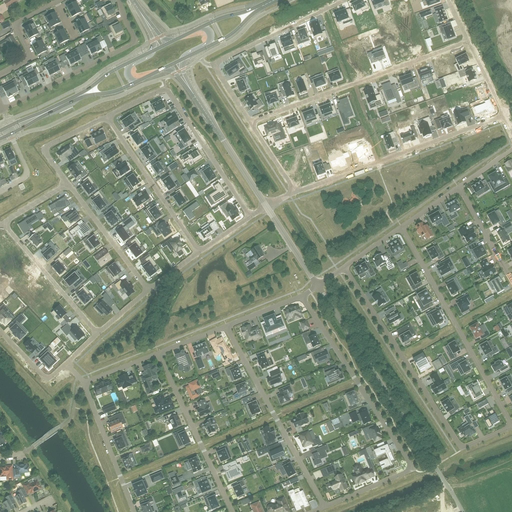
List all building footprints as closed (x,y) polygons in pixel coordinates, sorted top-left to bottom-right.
[(71,0),(73,4),(67,7),(69,12),(79,7),(75,0),(71,0)] [(362,0),(352,5),(355,12),(361,9),(362,12),(369,8),(367,3),(364,4),(362,0)] [(101,9),(104,15),(113,10),(110,4),(107,6),(105,3),(97,7),(99,10),(101,9)] [(79,7),(69,12),(72,17),(78,14),(80,17),(83,15),(79,7)] [(443,7),(435,10),(439,23),(448,20),(443,7)] [(105,26),(113,21),(114,21),(112,18),(116,16),(113,10),(104,15),(103,15),(104,15),(106,19),(103,22),(103,23),(98,26),(99,28),(105,25),(105,26)] [(346,10),(335,14),(336,19),(335,19),(337,23),(338,23),(338,24),(342,23),(342,21),(348,19),(350,23),(354,22),(350,12),(347,13),(346,10)] [(430,10),(420,14),(421,18),(431,14),(430,10)] [(43,15),(47,23),(57,18),(55,13),(48,16),(47,14),(43,15)] [(78,29),(88,24),(84,16),(80,18),(82,21),(75,24),(78,29)] [(497,16),(491,18),(495,29),(503,25),(501,19),(498,20),(497,16)] [(60,23),(57,18),(47,23),(48,23),(50,25),(47,26),(50,32),(55,29),(53,27),(60,23)] [(491,18),(485,20),(486,25),(489,31),(495,29),(491,18)] [(8,21),(1,24),(3,30),(10,26),(8,21)] [(24,29),(27,34),(37,29),(33,21),(29,23),(31,25),(24,29)] [(318,22),(310,25),(315,38),(322,36),(323,38),(327,37),(325,32),(322,33),(318,22)] [(110,23),(105,26),(106,29),(109,27),(112,33),(121,29),(118,23),(115,24),(112,26),(110,23)] [(88,24),(78,29),(80,34),(87,31),(88,34),(92,32),(88,24)] [(444,25),(438,26),(441,33),(445,32),(448,40),(455,37),(451,26),(445,28),(444,25)] [(41,27),(37,29),(27,34),(29,39),(36,36),(37,38),(41,36),(38,32),(42,30),(41,27)] [(123,34),(121,29),(112,33),(115,39),(113,40),(113,41),(120,37),(119,37),(123,34)] [(299,35),(295,36),(298,45),(309,41),(307,34),(308,33),(306,29),(305,30),(305,29),(298,31),(299,35)] [(56,40),(66,35),(63,30),(57,33),(55,31),(52,32),(53,35),(54,35),(57,39),(56,40)] [(68,40),(66,35),(56,40),(60,48),(63,46),(62,44),(68,40)] [(5,45),(7,48),(9,47),(13,53),(10,54),(10,55),(8,56),(9,60),(10,60),(15,57),(22,53),(12,36),(5,40),(0,43),(0,45),(1,47),(5,45)] [(97,40),(91,43),(96,53),(97,52),(97,53),(102,51),(101,50),(102,50),(99,43),(103,41),(100,36),(96,38),(97,40)] [(281,41),(280,41),(281,45),(282,45),(284,48),(289,46),(290,50),(298,47),(295,39),(292,40),(290,36),(281,40),(281,41)] [(32,45),(35,51),(44,46),(42,41),(43,40),(41,38),(38,39),(39,42),(32,45)] [(392,49),(393,54),(395,59),(398,58),(399,57),(402,56),(399,49),(403,48),(401,42),(394,44),(395,47),(392,49)] [(95,54),(96,53),(91,43),(86,45),(85,44),(82,45),(85,50),(88,49),(91,55),(92,55),(92,56),(95,54)] [(501,43),(495,45),(500,56),(506,54),(501,43)] [(265,48),(264,48),(268,59),(271,58),(272,59),(280,56),(276,44),(269,46),(270,47),(265,49),(265,48)] [(47,51),(44,46),(35,51),(38,56),(44,52),(46,55),(49,53),(48,51),(47,51)] [(75,49),(70,52),(76,63),(77,62),(78,63),(81,62),(80,61),(81,60),(78,54),(81,53),(78,47),(75,49)] [(333,47),(318,53),(319,57),(334,51),(333,47)] [(373,52),(368,54),(370,59),(373,58),(375,63),(379,61),(379,62),(382,61),(382,60),(386,59),(382,47),(377,49),(379,53),(374,54),(373,52)] [(64,54),(61,56),(64,61),(67,60),(69,64),(70,66),(71,66),(71,67),(74,65),(74,64),(76,63),(70,52),(70,53),(68,55),(67,53),(64,54)] [(257,52),(251,54),(253,61),(257,60),(258,65),(262,63),(263,66),(264,66),(267,74),(272,72),(268,63),(267,63),(264,56),(261,57),(260,55),(258,56),(257,52)] [(457,64),(454,65),(457,72),(458,72),(464,70),(462,65),(469,61),(468,59),(468,58),(469,58),(467,55),(466,55),(466,54),(455,60),(457,64)] [(60,72),(60,71),(57,65),(60,63),(57,58),(54,59),(55,61),(50,64),(55,74),(57,73),(57,74),(60,72)] [(236,62),(225,69),(230,76),(238,71),(240,74),(246,70),(244,67),(241,69),(236,62)] [(55,74),(50,64),(49,64),(50,65),(45,68),(43,65),(40,66),(43,72),(46,70),(49,77),(50,76),(50,77),(53,76),(53,75),(55,74)] [(422,70),(418,72),(421,81),(432,77),(433,80),(437,79),(435,73),(432,74),(429,68),(425,70),(425,69),(425,70),(423,70),(422,70)] [(34,71),(28,73),(34,85),(36,84),(39,83),(39,82),(36,75),(39,74),(36,69),(33,70),(34,71)] [(458,72),(457,72),(460,79),(466,76),(468,83),(476,80),(475,77),(476,76),(474,73),(473,73),(472,70),(467,72),(466,69),(464,70),(458,72)] [(332,71),(325,74),(327,79),(330,78),(331,83),(341,79),(341,78),(342,78),(341,74),(340,74),(339,72),(333,74),(332,71)] [(32,86),(34,85),(28,73),(23,76),(22,76),(20,77),(22,82),(25,81),(28,87),(29,87),(29,88),(32,86)] [(411,75),(400,79),(403,86),(408,84),(410,90),(419,86),(416,78),(412,79),(411,75)] [(241,81),(237,83),(240,93),(241,93),(241,94),(245,92),(245,91),(247,90),(243,81),(247,80),(245,76),(240,79),(241,81)] [(303,80),(297,83),(301,94),(307,92),(305,86),(308,84),(305,76),(301,77),(303,80)] [(315,77),(309,79),(311,85),(314,84),(316,88),(326,85),(325,84),(326,83),(325,79),(324,80),(323,77),(316,80),(315,77)] [(7,84),(13,95),(15,94),(15,95),(18,93),(18,92),(15,86),(18,85),(15,79),(12,81),(13,81),(7,84)] [(390,82),(382,86),(388,102),(396,99),(397,103),(401,102),(397,89),(393,91),(390,82)] [(13,95),(7,84),(2,87),(1,86),(0,86),(0,93),(4,92),(7,98),(8,98),(13,96),(12,95),(13,95)] [(290,84),(279,88),(282,95),(285,93),(287,98),(294,95),(290,84)] [(272,96),(267,98),(269,105),(279,102),(277,97),(280,96),(277,89),(270,92),(272,96)] [(375,102),(377,107),(384,105),(380,95),(376,97),(373,89),(364,92),(369,104),(375,102)] [(252,96),(245,100),(251,110),(256,106),(258,109),(263,106),(259,100),(256,102),(252,96)] [(341,107),(338,108),(344,125),(350,123),(346,113),(352,111),(347,98),(339,101),(341,107)] [(152,106),(151,107),(153,110),(154,110),(155,113),(165,108),(166,111),(170,109),(166,101),(163,103),(161,101),(158,102),(157,102),(155,103),(151,105),(152,106)] [(488,111),(489,113),(493,111),(489,101),(486,102),(485,102),(485,104),(473,109),(476,115),(484,113),(486,112),(488,111)] [(320,109),(319,109),(321,113),(322,112),(323,115),(328,113),(329,116),(336,113),(334,106),(331,107),(330,104),(320,108),(320,109)] [(462,110),(454,113),(458,125),(466,122),(464,117),(469,116),(467,109),(462,111),(462,110)] [(313,111),(303,114),(306,121),(311,119),(312,123),(320,120),(318,115),(315,116),(313,111)] [(164,129),(162,130),(164,132),(165,135),(178,127),(175,123),(177,121),(178,121),(174,114),(163,121),(167,127),(164,129)] [(127,118),(121,122),(123,124),(123,125),(122,126),(124,128),(125,128),(125,129),(128,127),(132,124),(134,127),(135,127),(141,123),(138,119),(135,121),(131,116),(130,116),(129,116),(127,118)] [(296,118),(287,122),(289,129),(295,127),(296,130),(304,127),(302,122),(298,123),(296,118)] [(420,128),(419,129),(421,135),(423,134),(424,137),(426,137),(426,138),(430,136),(430,135),(431,134),(429,128),(432,126),(429,118),(423,120),(425,124),(420,126),(420,128)] [(442,119),(435,121),(438,131),(443,129),(443,130),(453,127),(450,119),(443,122),(442,119)] [(266,130),(265,130),(267,136),(268,136),(269,136),(273,135),(274,137),(280,135),(282,141),(287,139),(282,127),(278,128),(277,125),(274,127),(273,125),(269,127),(270,128),(266,130)] [(91,137),(84,141),(88,148),(92,146),(92,144),(94,143),(95,144),(106,139),(103,132),(105,132),(103,128),(99,130),(99,131),(91,135),(91,137)] [(135,135),(131,137),(133,140),(135,142),(137,146),(143,142),(140,137),(143,135),(138,128),(133,132),(135,135)] [(177,134),(173,136),(179,144),(177,145),(181,151),(188,146),(186,143),(191,140),(188,136),(187,133),(184,130),(184,129),(184,130),(183,130),(182,129),(178,131),(179,133),(178,134),(177,134)] [(404,134),(400,136),(403,144),(408,142),(408,143),(411,142),(416,140),(415,138),(418,137),(416,131),(408,134),(405,136),(404,134)] [(388,138),(384,139),(387,146),(386,146),(387,150),(388,149),(388,150),(395,148),(392,140),(396,138),(393,132),(387,135),(388,138)] [(343,141),(344,141),(345,141),(342,133),(336,135),(338,139),(340,143),(341,142),(343,141)] [(353,149),(350,150),(352,154),(358,152),(361,159),(366,157),(366,156),(369,155),(369,154),(370,153),(368,147),(364,149),(362,145),(358,147),(356,143),(351,144),(353,149)] [(67,147),(57,154),(62,161),(66,157),(69,161),(79,154),(75,149),(74,150),(71,152),(67,147)] [(147,147),(141,151),(143,154),(145,157),(147,160),(148,159),(150,158),(152,160),(157,157),(152,149),(150,151),(147,147)] [(105,149),(99,153),(102,158),(103,158),(105,156),(108,160),(118,153),(116,150),(114,148),(112,149),(108,152),(106,148),(105,149)] [(10,149),(4,152),(8,161),(10,164),(12,163),(10,161),(15,158),(13,156),(14,155),(13,151),(12,152),(10,149)] [(191,149),(181,156),(185,162),(190,158),(194,164),(203,158),(198,150),(194,153),(191,149)] [(330,162),(332,168),(338,166),(339,167),(340,166),(341,168),(342,167),(342,168),(342,167),(344,167),(344,166),(346,166),(345,164),(347,164),(345,159),(350,157),(348,153),(343,155),(343,156),(336,159),(336,160),(330,162)] [(118,160),(113,164),(115,167),(116,167),(117,169),(116,170),(120,176),(129,170),(127,167),(128,166),(126,164),(125,164),(123,165),(121,163),(120,163),(118,160)] [(153,166),(152,167),(158,175),(160,174),(162,172),(164,175),(169,171),(166,167),(166,166),(161,160),(158,163),(156,164),(155,163),(152,166),(153,166)] [(176,161),(168,166),(171,171),(179,166),(176,161)] [(295,175),(297,181),(310,176),(305,162),(295,165),(298,174),(295,175)] [(322,163),(314,166),(318,176),(325,173),(325,171),(331,169),(330,164),(329,165),(327,166),(326,163),(326,164),(323,166),(322,163)] [(75,164),(68,169),(71,173),(70,173),(71,173),(72,175),(73,175),(76,179),(80,175),(82,179),(87,175),(81,167),(78,169),(75,165),(75,164)] [(204,168),(199,171),(203,179),(206,177),(209,182),(215,178),(213,174),(213,173),(213,174),(212,172),(212,171),(212,172),(209,168),(205,171),(204,168)] [(194,170),(186,175),(190,181),(198,176),(194,170)] [(502,184),(504,188),(510,185),(506,178),(502,180),(501,176),(498,177),(496,173),(489,177),(492,182),(493,183),(493,184),(494,185),(496,188),(502,184)] [(127,179),(126,179),(127,179),(131,185),(128,187),(131,192),(136,189),(135,186),(138,184),(139,184),(139,183),(137,180),(135,178),(133,175),(132,175),(131,175),(128,177),(129,177),(127,179)] [(84,184),(81,186),(84,189),(86,192),(88,195),(95,190),(91,185),(94,183),(88,176),(82,181),(84,184)] [(162,181),(162,182),(164,185),(166,188),(168,191),(169,192),(169,191),(174,188),(176,190),(181,187),(177,182),(174,184),(169,177),(168,177),(166,179),(165,178),(162,180),(163,181),(162,181)] [(482,190),(485,193),(490,190),(487,185),(484,187),(481,182),(480,182),(477,184),(475,185),(472,187),(472,188),(471,189),(474,192),(475,192),(476,193),(476,194),(482,190)] [(216,191),(209,196),(214,204),(227,196),(223,190),(222,190),(221,188),(222,188),(220,185),(218,183),(213,186),(216,191)] [(177,195),(173,198),(175,201),(177,204),(177,203),(179,207),(185,202),(182,198),(185,196),(180,189),(175,192),(177,195)] [(94,201),(93,201),(95,205),(97,207),(100,211),(106,206),(101,200),(103,198),(99,192),(94,196),(96,199),(94,201)] [(138,196),(134,199),(139,206),(149,199),(144,192),(141,194),(140,194),(138,196),(138,195),(138,196)] [(64,198),(49,206),(51,211),(55,209),(57,213),(58,212),(60,215),(63,213),(62,210),(70,205),(68,201),(67,201),(67,202),(64,197),(64,198)] [(457,201),(456,200),(446,206),(451,215),(449,216),(451,220),(453,219),(452,216),(455,215),(453,212),(460,208),(459,205),(459,204),(457,201)] [(196,202),(183,211),(189,221),(195,217),(191,212),(199,207),(196,202)] [(227,202),(220,207),(224,214),(227,212),(232,220),(239,216),(237,213),(238,212),(235,208),(234,209),(232,206),(231,207),(230,207),(229,207),(227,203),(228,202),(227,202)] [(0,209),(0,213),(4,218),(9,214),(4,206),(0,209)] [(105,216),(104,217),(107,220),(106,220),(109,224),(109,223),(112,226),(118,222),(113,215),(117,212),(113,206),(106,211),(108,214),(105,216)] [(149,207),(144,211),(149,218),(152,216),(155,220),(161,216),(159,212),(157,210),(155,207),(154,208),(151,210),(150,207),(149,207)] [(63,217),(61,218),(64,222),(67,220),(70,225),(74,222),(75,222),(80,219),(79,218),(80,217),(75,211),(71,214),(70,213),(63,217)] [(440,220),(442,223),(444,227),(449,224),(444,214),(441,216),(439,212),(429,217),(429,218),(429,219),(430,222),(431,222),(433,224),(440,220)] [(488,216),(493,225),(493,226),(494,226),(498,223),(500,226),(505,223),(502,218),(498,220),(495,213),(494,212),(492,214),(492,212),(488,214),(489,216),(488,216)] [(25,221),(18,225),(23,234),(29,230),(27,227),(39,219),(36,214),(29,218),(27,218),(28,219),(26,220),(26,219),(24,220),(25,221)] [(130,219),(124,224),(126,226),(128,229),(135,225),(130,219)] [(198,233),(197,233),(199,235),(200,236),(201,238),(202,237),(203,240),(208,237),(210,235),(210,236),(210,235),(214,233),(213,232),(216,230),(218,228),(219,228),(214,221),(212,223),(208,226),(209,227),(203,231),(202,230),(199,232),(198,233)] [(503,231),(498,234),(503,244),(505,243),(506,243),(510,241),(505,232),(511,227),(511,225),(510,222),(501,227),(503,231)] [(78,225),(69,232),(72,236),(76,232),(79,230),(84,236),(84,237),(88,234),(88,233),(90,231),(84,223),(83,223),(79,226),(78,225)] [(156,224),(151,228),(154,233),(157,237),(161,235),(162,234),(165,237),(171,233),(169,229),(170,229),(167,225),(166,226),(166,225),(165,223),(163,224),(158,227),(156,224)] [(427,225),(424,227),(422,223),(416,227),(418,230),(417,231),(419,234),(420,234),(421,237),(425,234),(428,239),(433,236),(427,225)] [(126,226),(117,233),(123,242),(129,238),(125,232),(128,229),(126,226)] [(463,236),(467,242),(477,237),(475,234),(476,234),(474,231),(473,231),(473,230),(470,232),(467,226),(461,230),(462,230),(464,235),(463,236)] [(31,237),(29,239),(30,240),(30,241),(32,244),(33,244),(34,245),(37,248),(42,243),(37,237),(37,236),(35,234),(32,236),(31,237)] [(87,237),(82,241),(86,245),(89,242),(94,249),(96,247),(97,248),(100,246),(99,245),(100,244),(98,241),(96,239),(94,236),(89,239),(87,237)] [(130,248),(129,249),(131,252),(133,255),(136,258),(142,253),(138,248),(141,246),(140,246),(135,239),(130,243),(133,246),(130,248)] [(175,240),(170,243),(179,257),(184,254),(181,249),(182,249),(179,246),(181,245),(178,241),(177,242),(175,240)] [(392,258),(395,256),(393,254),(398,251),(399,254),(404,251),(403,248),(401,245),(403,245),(400,240),(399,241),(398,240),(388,246),(392,252),(389,254),(392,258)] [(44,254),(42,256),(47,261),(57,252),(53,248),(55,247),(55,246),(51,242),(48,244),(49,246),(46,249),(48,251),(44,254)] [(487,253),(485,249),(484,249),(482,246),(478,248),(475,242),(468,246),(473,255),(475,254),(478,259),(486,254),(487,253)] [(257,259),(257,260),(264,256),(260,250),(261,250),(258,246),(251,251),(248,253),(251,257),(249,258),(251,260),(245,264),(249,270),(255,267),(253,263),(253,264),(252,262),(257,259)] [(438,254),(434,247),(432,249),(431,248),(428,250),(428,251),(427,251),(429,255),(430,257),(432,260),(437,258),(439,260),(444,257),(441,252),(438,254)] [(104,250),(95,257),(99,261),(100,260),(103,264),(111,258),(104,250)] [(375,256),(375,257),(374,258),(375,259),(373,260),(373,259),(372,260),(377,268),(379,266),(379,267),(386,263),(388,267),(393,264),(389,257),(384,260),(381,254),(379,255),(378,255),(376,254),(375,255),(375,256)] [(148,264),(143,268),(150,277),(156,272),(152,267),(156,265),(149,255),(144,258),(148,264)] [(57,264),(52,267),(59,275),(60,275),(60,276),(63,273),(63,272),(65,270),(60,265),(63,262),(59,258),(55,262),(57,264)] [(438,271),(437,271),(439,275),(440,274),(442,277),(451,271),(449,267),(452,265),(453,266),(449,259),(443,263),(445,266),(438,270),(438,271)] [(482,271),(486,278),(496,272),(492,265),(490,266),(487,261),(481,265),(483,270),(482,271)] [(16,263),(10,268),(15,273),(19,270),(24,276),(25,274),(26,275),(29,273),(29,272),(29,271),(27,268),(26,268),(25,266),(22,263),(18,267),(16,263)] [(368,269),(366,265),(365,263),(355,269),(356,270),(354,271),(357,275),(358,274),(359,276),(361,279),(366,276),(364,273),(368,271),(370,275),(374,272),(371,267),(368,269)] [(108,268),(112,273),(109,275),(114,281),(119,277),(117,275),(121,272),(119,270),(117,267),(114,264),(108,268)] [(74,273),(65,282),(67,284),(66,285),(68,287),(69,287),(72,285),(73,284),(75,282),(78,285),(85,279),(81,274),(78,270),(74,273)] [(414,283),(410,286),(413,291),(418,288),(417,285),(421,283),(422,282),(420,279),(419,277),(417,273),(416,273),(415,272),(412,274),(412,275),(410,277),(414,283)] [(456,277),(450,280),(452,283),(448,285),(447,286),(449,290),(450,292),(452,295),(453,295),(453,296),(457,294),(456,293),(459,292),(459,291),(455,285),(459,282),(456,277)] [(23,283),(28,288),(31,285),(36,291),(37,291),(38,289),(39,290),(42,288),(41,287),(42,286),(40,283),(38,281),(35,278),(36,278),(35,278),(31,282),(28,278),(23,283)] [(492,284),(495,289),(498,294),(504,290),(500,283),(502,282),(500,279),(499,279),(498,278),(495,279),(488,283),(490,286),(492,284)] [(120,281),(115,285),(119,291),(122,289),(125,294),(128,297),(135,292),(132,289),(133,288),(130,284),(129,284),(126,281),(123,284),(120,281)] [(81,293),(77,296),(84,305),(90,300),(86,295),(89,293),(83,286),(78,291),(81,293)] [(378,295),(373,298),(379,307),(383,305),(387,303),(384,298),(387,297),(383,291),(381,288),(376,292),(378,295)] [(422,312),(430,308),(428,304),(432,302),(433,302),(433,301),(432,301),(430,298),(431,298),(430,297),(429,295),(429,294),(427,291),(426,290),(426,291),(425,291),(425,290),(420,293),(420,294),(418,295),(417,295),(418,296),(420,299),(424,306),(420,308),(422,312)] [(45,301),(50,306),(55,302),(53,298),(51,297),(52,297),(51,297),(49,293),(44,297),(42,294),(36,299),(41,304),(45,301)] [(101,304),(98,307),(101,311),(99,313),(101,315),(104,313),(106,316),(111,312),(110,312),(112,310),(106,304),(111,299),(105,293),(103,296),(104,298),(100,302),(101,304)] [(458,300),(459,303),(457,305),(462,314),(469,309),(468,307),(470,305),(468,302),(471,301),(468,295),(458,300)] [(0,311),(1,312),(0,312),(0,321),(2,323),(2,322),(5,325),(11,320),(14,317),(8,310),(3,305),(0,307),(0,311)] [(59,306),(51,313),(55,317),(57,315),(60,319),(58,321),(61,324),(63,327),(66,324),(67,324),(64,321),(64,320),(62,318),(65,315),(66,314),(63,311),(64,311),(61,308),(59,306)] [(288,308),(289,310),(284,312),(288,320),(293,318),(294,321),(300,319),(299,315),(302,314),(298,306),(294,308),(293,306),(288,308)] [(394,307),(389,310),(391,313),(388,314),(389,315),(387,316),(386,317),(390,324),(399,319),(398,316),(399,315),(394,307)] [(433,315),(432,312),(426,314),(429,320),(433,318),(437,324),(437,325),(439,324),(440,325),(443,323),(443,322),(443,321),(444,321),(443,321),(442,318),(440,315),(438,312),(439,312),(438,312),(437,312),(433,315)] [(15,325),(11,329),(14,333),(13,334),(16,337),(17,336),(20,340),(26,334),(18,326),(26,318),(22,314),(12,322),(15,325)] [(265,322),(261,324),(266,337),(273,334),(272,331),(278,329),(279,332),(286,329),(283,320),(277,322),(274,316),(264,319),(265,322)] [(306,321),(301,323),(304,330),(309,328),(306,321)] [(490,335),(487,331),(483,333),(479,327),(477,324),(478,324),(477,324),(475,325),(474,324),(471,326),(471,327),(471,328),(470,328),(472,332),(472,333),(473,332),(474,334),(473,334),(474,335),(476,338),(476,339),(477,339),(481,336),(483,339),(482,339),(490,335)] [(67,325),(61,330),(66,336),(71,332),(78,341),(84,335),(77,326),(72,330),(67,325)] [(261,337),(260,334),(257,327),(253,329),(251,330),(251,329),(250,329),(250,327),(250,325),(242,329),(243,331),(242,331),(244,336),(245,336),(247,340),(247,341),(253,338),(254,340),(261,337)] [(413,338),(412,338),(411,334),(415,332),(412,327),(408,329),(407,328),(402,331),(404,335),(399,337),(401,341),(402,341),(405,346),(411,343),(409,340),(413,338)] [(309,331),(302,334),(306,345),(311,343),(313,348),(316,347),(316,348),(320,347),(319,345),(320,345),(316,335),(312,337),(309,331)] [(218,345),(213,347),(215,351),(217,354),(221,352),(226,362),(223,364),(224,367),(230,364),(229,362),(233,359),(228,351),(229,351),(227,348),(222,340),(221,339),(220,339),(217,341),(217,342),(217,343),(218,345)] [(29,340),(24,345),(32,353),(35,350),(38,354),(44,348),(41,344),(37,348),(29,340)] [(448,354),(447,354),(451,361),(457,357),(455,354),(460,351),(460,350),(458,347),(457,345),(455,342),(455,341),(454,342),(453,341),(450,343),(450,344),(449,345),(448,345),(448,346),(449,346),(452,352),(448,354)] [(486,355),(490,353),(492,356),(499,352),(496,347),(494,347),(491,349),(487,343),(486,343),(486,342),(481,345),(481,346),(480,346),(486,355)] [(197,357),(209,353),(205,343),(193,348),(197,357)] [(42,358),(39,360),(42,363),(42,364),(49,371),(53,367),(52,366),(56,362),(49,354),(51,352),(48,348),(40,356),(42,358)] [(259,357),(258,358),(259,361),(258,362),(260,366),(261,366),(262,369),(270,366),(267,359),(271,358),(268,350),(262,352),(263,355),(259,357)] [(315,356),(317,363),(318,364),(329,359),(328,356),(329,356),(328,355),(326,352),(323,353),(321,350),(313,353),(315,356)] [(178,356),(176,357),(177,359),(178,360),(177,360),(178,361),(177,361),(177,362),(177,363),(178,364),(179,364),(180,368),(179,369),(179,370),(180,371),(180,372),(181,372),(182,372),(183,371),(184,371),(185,372),(186,372),(187,372),(188,372),(189,372),(190,371),(190,370),(190,368),(190,367),(189,366),(193,365),(189,354),(185,356),(184,354),(185,353),(184,352),(183,352),(182,352),(182,353),(182,354),(183,355),(181,355),(181,354),(180,354),(181,355),(179,355),(179,356),(178,356)] [(422,372),(426,370),(426,369),(430,367),(423,354),(414,359),(420,370),(422,372)] [(439,360),(432,364),(436,370),(442,367),(439,360)] [(464,374),(465,374),(465,373),(466,375),(471,372),(470,371),(471,371),(471,370),(469,367),(468,365),(466,362),(466,361),(465,361),(461,364),(459,360),(450,366),(453,372),(461,367),(464,374)] [(495,372),(499,370),(501,369),(502,372),(509,368),(507,365),(505,366),(502,361),(500,362),(499,361),(495,364),(496,365),(492,367),(495,372)] [(146,376),(143,377),(142,378),(141,378),(148,394),(153,392),(154,393),(155,392),(151,382),(152,382),(151,379),(152,379),(151,377),(155,375),(155,374),(159,372),(156,365),(152,366),(151,365),(143,368),(146,375),(146,376)] [(339,370),(338,371),(337,371),(335,366),(336,366),(335,365),(324,370),(325,370),(326,373),(325,374),(327,377),(328,377),(330,382),(338,379),(339,381),(344,379),(341,371),(341,372),(340,373),(339,370)] [(449,375),(452,373),(448,365),(444,367),(449,375)] [(228,376),(230,376),(232,375),(235,381),(242,378),(238,368),(235,370),(235,369),(232,370),(231,368),(225,370),(228,376)] [(273,378),(268,379),(271,386),(274,385),(275,388),(282,384),(281,382),(281,381),(279,375),(280,375),(278,370),(271,373),(273,378)] [(127,374),(126,375),(119,378),(120,380),(116,382),(119,388),(122,386),(123,389),(131,386),(130,384),(136,382),(134,376),(128,378),(127,374)] [(430,378),(434,385),(431,387),(433,389),(432,389),(433,393),(434,392),(435,394),(439,392),(439,394),(443,391),(443,390),(446,388),(442,381),(441,381),(437,374),(430,378)] [(506,390),(510,388),(511,391),(511,390),(511,383),(510,384),(507,378),(507,377),(506,378),(504,379),(504,378),(500,380),(501,381),(500,381),(500,382),(502,385),(503,387),(505,390),(505,391),(506,390)] [(97,396),(102,394),(107,392),(113,390),(109,381),(104,383),(104,382),(99,384),(99,385),(94,387),(95,389),(94,390),(97,396)] [(190,386),(187,388),(189,392),(189,393),(189,392),(190,394),(190,395),(190,394),(192,399),(198,396),(198,395),(202,394),(199,388),(200,387),(197,382),(190,385),(190,386)] [(246,391),(248,390),(247,389),(249,389),(246,382),(246,383),(242,384),(239,385),(240,386),(236,387),(238,392),(233,396),(234,400),(246,395),(245,392),(246,391)] [(474,384),(473,383),(467,387),(469,391),(471,390),(476,399),(482,395),(480,392),(481,392),(480,389),(481,389),(479,385),(478,383),(478,382),(474,384)] [(279,391),(280,394),(277,395),(280,403),(283,404),(289,401),(290,399),(289,397),(290,393),(292,392),(290,386),(279,391)] [(349,394),(346,395),(347,398),(345,399),(350,410),(357,407),(356,404),(359,403),(354,392),(352,392),(352,391),(349,393),(349,394)] [(163,395),(153,399),(157,408),(153,409),(155,414),(159,412),(159,414),(174,407),(170,397),(165,400),(163,395)] [(249,413),(251,417),(256,416),(256,415),(261,413),(261,412),(257,402),(257,401),(256,401),(253,403),(250,396),(242,400),(243,403),(247,401),(248,404),(246,405),(248,409),(249,409),(251,412),(249,413)] [(453,410),(455,412),(460,409),(456,404),(453,406),(448,399),(446,401),(445,400),(442,402),(442,403),(442,404),(448,413),(453,410)] [(211,413),(211,412),(208,406),(207,406),(205,400),(198,403),(201,409),(197,411),(200,417),(204,415),(205,416),(208,415),(207,414),(211,413)] [(479,409),(489,404),(486,400),(477,405),(479,409)] [(488,412),(491,417),(489,418),(490,421),(486,423),(489,429),(494,426),(493,425),(500,421),(493,409),(488,412)] [(353,423),(358,420),(359,420),(358,418),(361,417),(363,421),(364,424),(371,421),(367,412),(365,413),(364,412),(357,415),(356,413),(350,415),(353,423)] [(111,433),(112,432),(115,431),(116,431),(116,432),(120,430),(120,429),(122,428),(121,425),(120,422),(124,420),(122,413),(113,417),(115,421),(110,423),(108,424),(109,427),(108,427),(109,431),(110,430),(110,431),(111,433)] [(310,422),(309,419),(307,415),(304,416),(303,413),(297,416),(298,419),(291,422),(292,425),(294,425),(295,428),(301,426),(301,427),(308,424),(307,423),(310,422)] [(172,417),(171,414),(163,417),(166,423),(168,422),(169,425),(171,424),(173,429),(174,428),(175,429),(177,428),(178,427),(181,425),(180,421),(179,419),(177,415),(173,417),(172,417)] [(469,437),(472,435),(476,433),(473,428),(475,427),(471,419),(473,418),(470,415),(468,416),(468,415),(464,418),(469,426),(464,429),(463,427),(459,430),(462,435),(463,434),(465,437),(468,435),(469,437)] [(330,421),(336,430),(339,428),(338,425),(341,424),(339,417),(330,421)] [(216,432),(216,431),(213,426),(216,424),(214,418),(206,421),(207,424),(204,425),(205,426),(204,427),(205,429),(206,429),(209,435),(210,435),(210,436),(214,435),(213,433),(216,432)] [(368,433),(371,440),(374,438),(375,442),(381,439),(379,435),(381,434),(379,429),(377,430),(376,427),(375,428),(373,425),(362,430),(365,435),(368,433)] [(266,437),(263,438),(266,446),(276,442),(275,439),(276,439),(274,436),(275,435),(273,431),(271,432),(270,432),(269,428),(263,430),(266,437)] [(178,431),(173,434),(175,439),(179,438),(183,446),(185,445),(186,446),(189,444),(189,443),(190,443),(188,439),(187,436),(185,432),(184,432),(180,434),(178,431)] [(122,449),(125,447),(123,441),(126,439),(123,432),(118,435),(119,438),(114,441),(116,444),(117,447),(116,447),(118,452),(122,450),(122,449)] [(308,433),(300,436),(302,440),(301,440),(303,444),(305,447),(312,445),(313,448),(318,445),(318,447),(322,445),(319,438),(312,441),(308,433)] [(392,456),(390,450),(389,450),(388,448),(387,445),(385,446),(383,443),(384,443),(384,442),(377,445),(378,449),(374,451),(376,456),(377,456),(377,455),(385,452),(386,453),(385,453),(386,453),(388,459),(383,461),(384,464),(385,464),(385,466),(390,464),(391,466),(391,465),(390,464),(392,463),(391,461),(390,458),(393,457),(392,456)] [(152,449),(150,445),(141,449),(142,453),(152,449)] [(229,459),(227,454),(230,453),(227,445),(220,448),(221,451),(217,453),(219,456),(218,456),(220,459),(221,463),(229,459)] [(316,454),(312,455),(314,461),(313,462),(315,467),(316,466),(317,467),(322,465),(320,459),(323,458),(321,453),(328,450),(326,446),(327,446),(326,445),(314,450),(316,454)] [(273,446),(257,452),(257,453),(258,452),(260,456),(259,456),(259,457),(265,454),(264,454),(262,451),(267,449),(268,451),(271,459),(273,458),(275,457),(276,459),(279,458),(280,458),(284,456),(286,458),(282,449),(281,449),(275,451),(273,446)] [(366,449),(358,453),(360,457),(364,455),(370,468),(373,467),(366,449)] [(133,467),(131,461),(130,459),(132,458),(131,454),(127,456),(128,457),(122,460),(126,470),(127,470),(130,469),(130,468),(133,467)] [(189,462),(185,464),(188,471),(192,469),(194,473),(194,474),(194,473),(202,470),(200,466),(199,462),(197,458),(196,458),(189,461),(189,462)] [(236,461),(225,466),(228,473),(227,474),(230,480),(229,480),(229,481),(242,476),(242,475),(240,472),(240,471),(238,472),(236,466),(238,466),(237,465),(236,461)] [(280,464),(275,466),(278,471),(279,470),(281,469),(282,470),(284,469),(287,474),(289,478),(296,474),(294,470),(293,467),(292,467),(290,463),(288,465),(286,463),(283,465),(281,466),(280,464)] [(13,469),(14,477),(21,477),(21,473),(24,473),(24,475),(25,476),(29,476),(30,475),(30,473),(29,472),(28,467),(26,468),(26,465),(16,465),(17,469),(16,469),(14,470),(14,469),(13,469)] [(353,477),(356,483),(356,484),(359,483),(359,484),(366,481),(365,480),(371,478),(374,476),(374,475),(371,470),(363,473),(361,469),(360,465),(354,468),(356,471),(357,475),(353,477)] [(7,480),(9,480),(13,480),(13,475),(12,466),(11,466),(8,467),(8,466),(8,467),(0,467),(0,476),(7,476),(7,480)] [(326,468),(329,474),(335,471),(333,466),(326,468)] [(164,479),(162,472),(150,477),(153,483),(164,479)] [(337,481),(331,484),(332,486),(331,486),(332,487),(333,489),(339,486),(341,491),(348,488),(342,475),(335,478),(337,481)] [(173,485),(180,482),(177,476),(173,477),(172,477),(172,478),(171,478),(173,485)] [(201,479),(194,482),(195,486),(199,485),(202,493),(203,493),(211,490),(211,489),(207,480),(207,479),(207,480),(206,480),(202,481),(201,479)] [(23,486),(25,490),(27,494),(30,493),(31,494),(36,491),(37,490),(38,491),(40,490),(40,489),(41,488),(37,481),(34,483),(32,480),(28,481),(29,483),(23,486)] [(238,486),(233,488),(238,498),(239,497),(239,498),(243,497),(242,496),(245,495),(241,487),(245,486),(243,480),(237,483),(238,486)] [(147,493),(146,489),(143,482),(143,481),(142,482),(133,485),(133,486),(135,490),(134,490),(134,491),(135,493),(135,494),(136,493),(138,497),(138,498),(138,497),(147,494),(148,493),(147,493)] [(183,496),(181,492),(184,491),(183,487),(173,491),(178,503),(188,499),(186,495),(183,496)] [(27,497),(26,495),(23,489),(17,492),(19,495),(15,497),(20,506),(26,502),(24,499),(27,497)] [(294,490),(288,492),(296,511),(301,509),(301,507),(304,506),(304,508),(309,505),(303,491),(295,494),(294,490)] [(15,504),(11,495),(5,499),(7,502),(3,504),(7,511),(14,509),(12,505),(15,504)] [(210,495),(204,498),(207,506),(210,504),(212,510),(219,507),(218,503),(217,500),(215,496),(211,498),(210,495)] [(146,504),(141,506),(143,510),(142,510),(143,511),(153,511),(154,511),(153,508),(151,508),(149,503),(153,502),(152,498),(144,501),(146,504)] [(279,504),(274,506),(272,505),(271,505),(269,506),(268,507),(268,508),(268,509),(268,510),(268,511),(289,511),(283,498),(277,501),(279,504)] [(252,506),(254,511),(262,511),(259,503),(252,506)]
